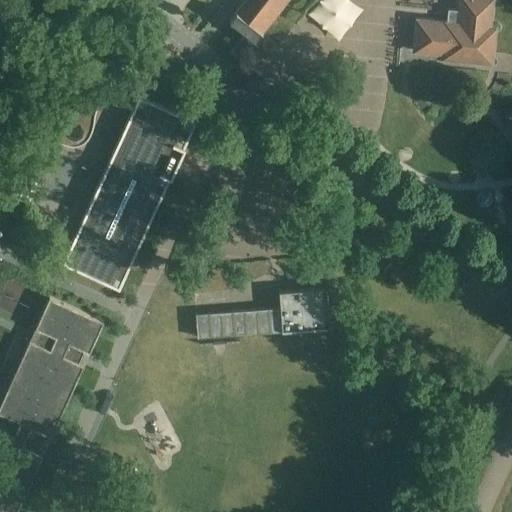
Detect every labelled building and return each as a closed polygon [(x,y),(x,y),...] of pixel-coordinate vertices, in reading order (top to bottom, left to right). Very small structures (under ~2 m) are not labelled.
[(488,27),(491,0),(241,0),(234,10),(228,18),(244,31),(229,50),(239,58),(261,31),(260,29),(282,0),(458,0),(458,9),(448,8),(447,21),(418,18),(414,49),(443,52),(443,57),(490,62),(494,28),(488,27)] [(63,259),(61,263),(65,265),(64,266),(65,266),(66,265),(84,274),(84,275),(85,275),(85,274),(94,278),(93,279),(94,280),(95,278),(113,287),(113,288),(114,288),(114,287),(118,289),(119,285),(121,286),(121,285),(120,284),(124,276),(125,277),(125,276),(124,275),(130,263),(131,263),(131,262),(130,262),(136,250),(137,250),(136,249),(142,236),(143,237),(143,236),(142,236),(148,223),(149,224),(149,223),(148,222),(151,217),(152,218),(152,217),(151,217),(157,204),(158,205),(158,204),(157,203),(163,191),(164,191),(163,190),(166,184),(167,185),(167,184),(166,184),(169,178),(170,178),(171,176),(169,176),(173,168),(174,168),(175,168),(179,159),(179,158),(183,150),(184,148),(183,147),(185,142),(186,143),(186,142),(185,142),(191,129),(192,130),(193,129),(191,128),(193,125),(194,126),(194,125),(193,124),(195,121),(191,120),(192,118),(191,118),(191,119),(182,115),(183,114),(182,114),(181,115),(177,113),(177,112),(177,111),(176,112),(172,111),(173,110),(172,109),(172,110),(167,108),(168,107),(167,107),(166,108),(162,106),(163,105),(162,104),(161,106),(157,104),(157,102),(156,103),(148,100),(148,98),(147,99),(143,97),(143,96),(142,96),(142,97),(138,95),(136,100),(135,100),(134,101),(135,101),(133,106),(132,105),(132,106),(133,106),(127,119),(126,118),(126,119),(127,120),(125,124),(124,124),(123,124),(125,125),(119,138),(118,137),(117,138),(118,138),(117,142),(115,142),(115,143),(116,143),(113,150),(112,150),(111,151),(113,151),(111,155),(110,154),(109,155),(110,156),(107,164),(105,164),(106,165),(100,178),(99,177),(99,178),(100,178),(94,191),(93,190),(93,191),(94,192),(92,196),(91,196),(90,197),(91,197),(86,210),(84,209),(84,210),(85,211),(80,223),(78,223),(79,224),(77,230),(75,229),(75,230),(76,230),(74,236),(72,235),(72,236),(73,237),(68,249),(66,249),(66,250),(67,250),(63,259),(62,258),(62,259),(63,259)] [(10,195),(30,204),(45,169),(26,159),(10,195)] [(330,328),(327,288),(277,291),(278,307),(196,313),(198,338),(330,328)] [(46,434),(50,436),(83,365),(79,363),(84,351),(89,353),(103,322),(49,297),(35,328),(39,330),(33,342),(29,340),(0,403),(0,413),(19,423),(0,463),(0,511),(15,511),(42,455),(38,453),(40,447),(46,434)] [(211,501),(211,511),(228,511),(228,500),(211,501)]
